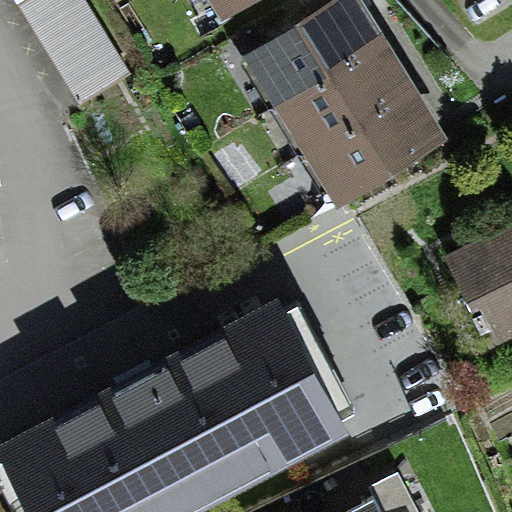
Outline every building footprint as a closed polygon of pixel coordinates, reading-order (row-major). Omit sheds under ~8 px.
[(84,0),(21,0),(17,2),(63,78),(113,47),(84,0)] [(392,65),(364,18),(352,0),(334,0),(253,50),(340,192),(435,135),(424,117),(392,65)] [(511,232),(503,237),(500,232),(451,256),(478,312),(473,315),(480,330),(489,325),(488,322),(511,310),(511,232)] [(285,314),(0,454),(0,511),(189,511),(345,435),(285,314)] [(368,490),(375,503),(357,511),(415,511),(396,475),(368,490)]
